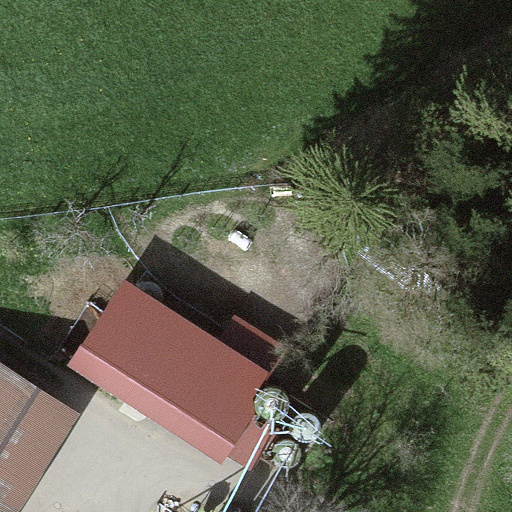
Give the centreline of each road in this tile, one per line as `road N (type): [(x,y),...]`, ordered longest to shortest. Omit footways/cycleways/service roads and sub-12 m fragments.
road 1 (track): [(264,511),(0,340)]
road 2 (track): [(457,511),(476,455),(511,394)]
